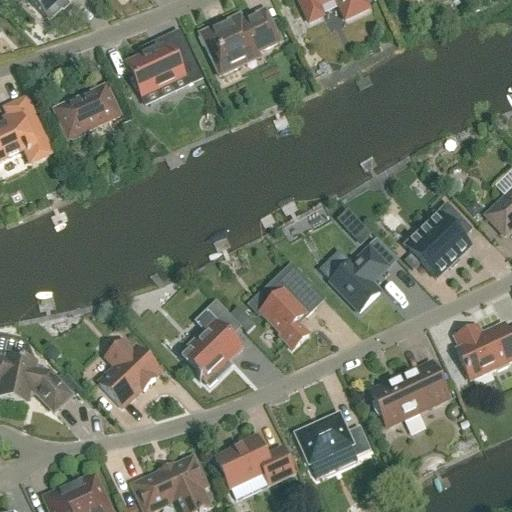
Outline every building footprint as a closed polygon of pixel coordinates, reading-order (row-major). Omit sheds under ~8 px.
[(29,0),(28,1),(49,23),(72,0),(29,0)] [(368,12),(362,0),(296,0),(309,25),(323,19),(318,9),(335,1),(345,23),(368,12)] [(280,45),(274,32),(265,13),(242,24),(240,18),(199,37),(219,79),(239,70),(235,62),(254,53),(256,56),(280,45)] [(172,56),(168,47),(155,53),(153,48),(141,54),(143,58),(126,66),(142,101),(183,82),(186,89),(200,82),(185,50),(172,56)] [(105,89),(54,113),(68,143),(71,142),(72,144),(85,139),(83,136),(119,119),(105,89)] [(4,124),(6,127),(0,129),(0,164),(25,153),(31,166),(50,157),(25,103),(6,111),(10,121),(4,124)] [(511,173),(500,184),(509,195),(511,192),(511,173)] [(511,230),(511,194),(486,219),(504,238),(511,230)] [(438,219),(405,250),(436,282),(470,251),(462,242),(471,233),(447,207),(436,217),(438,219)] [(346,232),(360,246),(369,238),(355,223),(346,232)] [(350,266),(330,285),(359,316),(379,296),(370,287),(387,271),(369,252),(352,268),(350,266)] [(411,258),(404,264),(412,273),(419,267),(411,258)] [(285,279),(267,296),(267,300),(272,305),(260,317),(281,339),(279,340),(292,353),(308,338),(297,326),(304,319),(306,321),(316,311),(285,279)] [(235,307),(227,315),(243,332),(251,324),(235,307)] [(242,352),(206,315),(195,325),(204,334),(180,358),(179,357),(178,358),(198,379),(196,381),(199,384),(201,382),(209,390),(231,369),(227,365),(241,352),(241,353),(242,352)] [(511,363),(511,346),(503,328),(482,338),(478,338),(479,335),(477,330),(455,341),(460,352),(456,354),(470,383),(511,363)] [(123,344),(105,361),(115,371),(98,387),(122,412),(142,392),(144,394),(155,383),(153,382),(160,376),(136,351),(132,355),(123,344)] [(44,356),(53,365),(60,357),(51,348),(44,356)] [(6,360),(6,363),(0,361),(0,384),(1,385),(0,390),(0,400),(27,406),(29,397),(36,398),(54,416),(71,399),(49,376),(34,373),(35,366),(6,360)] [(432,368),(370,397),(385,429),(403,421),(404,424),(417,418),(416,415),(447,400),(432,368)] [(295,437),(309,467),(351,448),(356,459),(369,453),(359,431),(347,436),(338,418),(295,437)] [(215,463),(229,492),(263,477),(269,489),(294,477),(282,452),(265,460),(256,440),(240,448),(241,450),(215,463)] [(208,511),(210,511),(201,493),(206,490),(193,461),(132,490),(142,511),(159,511),(166,509),(174,511),(208,511)] [(109,511),(94,478),(55,496),(43,502),(47,511),(109,511)]
